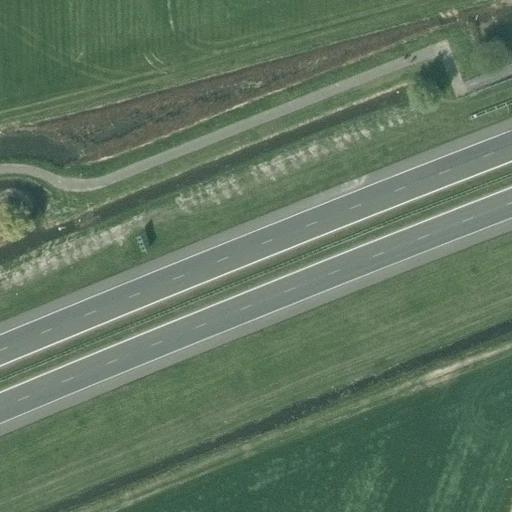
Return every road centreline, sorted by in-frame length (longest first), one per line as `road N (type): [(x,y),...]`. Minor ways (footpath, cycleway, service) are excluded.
road 1 (motorway): [(0,408),(511,203)]
road 2 (motorway): [(511,146),(0,350)]
